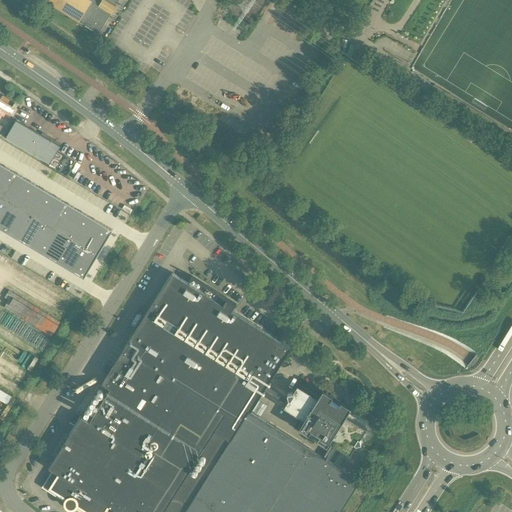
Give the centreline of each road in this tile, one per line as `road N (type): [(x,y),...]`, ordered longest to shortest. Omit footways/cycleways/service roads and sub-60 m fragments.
road 1 (unclassified): [(23,511),(10,498),(11,467),(182,187)]
road 2 (secondary): [(435,398),(182,187)]
road 3 (unclassified): [(123,138),(203,23),(209,0)]
road 4 (secondary): [(123,138),(0,52)]
